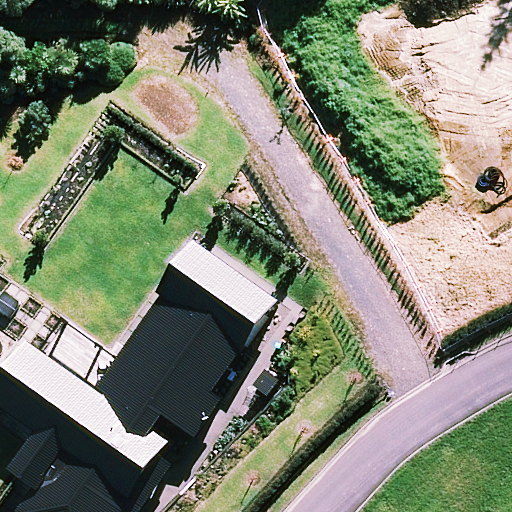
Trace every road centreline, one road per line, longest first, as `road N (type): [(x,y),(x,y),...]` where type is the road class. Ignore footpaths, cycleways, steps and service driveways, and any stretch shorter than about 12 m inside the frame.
road 1 (track): [(0,29),(87,26),(171,36),(216,53),(439,402)]
road 2 (residential): [(511,363),(408,424),(319,511)]
